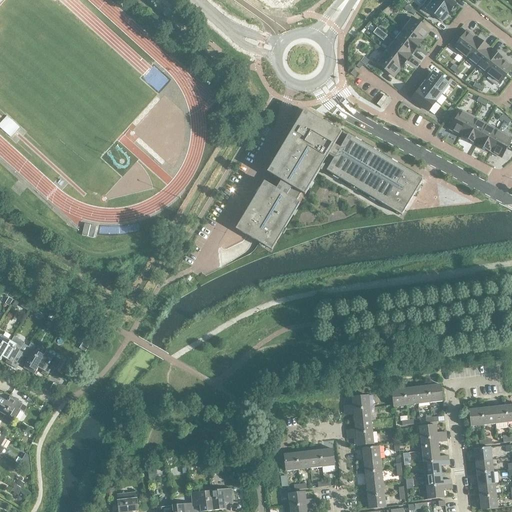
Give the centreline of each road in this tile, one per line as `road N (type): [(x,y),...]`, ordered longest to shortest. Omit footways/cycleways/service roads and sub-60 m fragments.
road 1 (residential): [(511,44),(468,12),(386,116),(501,177)]
road 2 (unclassified): [(290,88),(281,127),(200,269)]
road 3 (residential): [(462,511),(450,385),(495,380)]
road 4 (tertiary): [(492,191),(358,121)]
road 5 (residential): [(339,511),(338,439),(289,441)]
